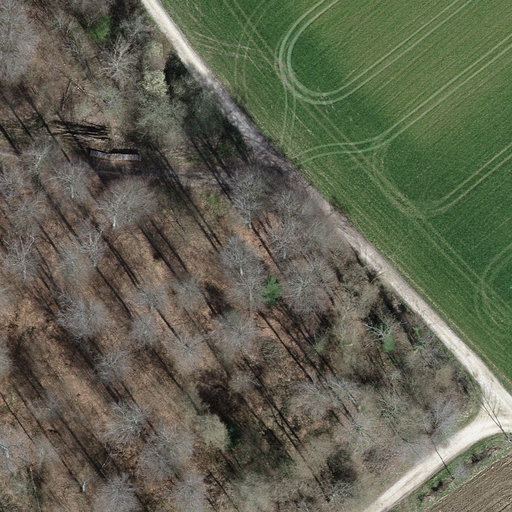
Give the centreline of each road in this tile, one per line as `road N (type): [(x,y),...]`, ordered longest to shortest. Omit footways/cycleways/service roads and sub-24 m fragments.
road 1 (track): [(511,415),(262,147),(149,0)]
road 2 (track): [(0,150),(162,171),(262,147)]
road 3 (track): [(501,406),(373,511)]
